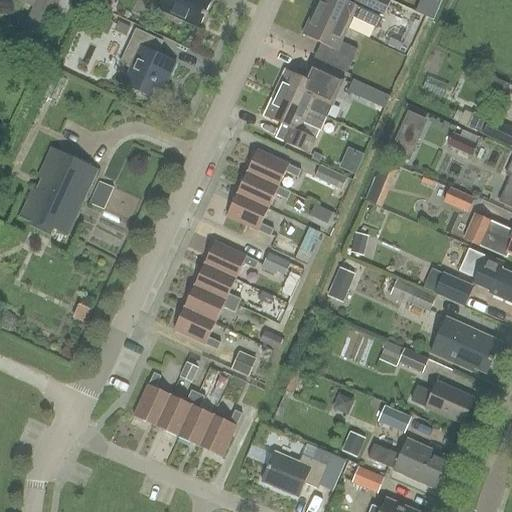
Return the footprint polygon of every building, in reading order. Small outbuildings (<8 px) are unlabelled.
[(14,0),(15,0),(34,9),(18,43),(37,52),(60,0),(14,0)] [(162,0),(158,9),(200,28),(212,1),(210,0),(162,0)] [(319,0),(314,12),(348,29),(353,18),(377,30),(383,19),(342,0),(319,0)] [(355,0),(384,14),(391,1),(389,0),(355,0)] [(342,42),(348,29),(314,12),(303,35),(330,47),(323,62),(347,73),(358,50),(342,42)] [(171,76),(177,63),(159,54),(164,42),(137,30),(121,64),(132,70),(125,84),(158,99),(169,74),(171,76)] [(276,93),(311,110),(324,116),(339,84),(310,71),(306,81),(286,72),(276,93)] [(353,78),(348,91),(383,106),(388,94),(353,78)] [(327,118),(324,116),(311,110),(276,93),(265,116),(283,124),(275,140),(309,157),(321,132),(327,118)] [(511,149),(511,131),(490,121),(489,122),(474,115),(468,128),(483,135),(483,136),(511,149)] [(478,146),(453,135),(447,147),(472,158),(478,146)] [(348,147),(342,165),(358,170),(364,153),(348,147)] [(69,235),(99,170),(53,149),(38,180),(31,176),(26,186),(34,190),(21,217),(34,223),(32,226),(56,237),(59,230),(69,235)] [(259,150),(248,172),(280,187),(287,172),(299,177),(302,171),(259,150)] [(351,180),(321,166),(316,178),(346,192),(351,180)] [(396,173),(380,166),(373,182),(374,183),(366,203),(381,209),(396,173)] [(248,172),(238,194),(269,209),(276,194),(288,200),(292,192),(280,187),(248,172)] [(511,178),(499,203),(511,208),(511,178)] [(104,212),(113,190),(100,184),(90,206),(104,212)] [(474,200),(450,189),(444,204),(468,214),(474,200)] [(238,194),(227,216),(271,237),(275,229),(262,223),(269,209),(238,194)] [(511,230),(491,221),(476,214),(464,239),(507,258),(510,253),(511,253),(511,230)] [(364,259),(369,240),(356,236),(351,255),(364,259)] [(216,242),(205,264),(237,278),(244,263),(256,269),(259,262),(216,242)] [(511,305),(511,275),(501,271),(504,266),(505,264),(486,256),(486,258),(470,251),(460,272),(469,276),(477,279),(476,283),(477,283),(475,287),(490,293),(488,296),(511,305)] [(291,264),(269,254),(263,266),(285,276),(291,264)] [(205,264),(195,286),(239,306),(242,299),(230,293),(237,278),(205,264)] [(336,267),(329,296),(346,300),(353,270),(336,267)] [(475,286),(445,273),(435,294),(466,307),(475,286)] [(437,297),(399,281),(393,295),(430,312),(437,297)] [(195,286),(185,307),(216,322),(223,307),(236,312),(239,306),(195,286)] [(185,307),(175,330),(218,350),(222,343),(209,337),(216,322),(185,307)] [(446,320),(432,354),(472,371),(474,367),(487,373),(500,343),(446,320)] [(423,374),(429,361),(389,343),(381,360),(398,368),(400,363),(423,374)] [(232,371),(248,378),(256,360),(240,353),(232,371)] [(187,364),(180,379),(192,384),(199,369),(187,364)] [(155,373),(134,416),(157,427),(172,395),(157,388),(162,377),(155,373)] [(465,425),(476,399),(437,383),(433,394),(419,388),(412,403),(465,425)] [(172,395),(157,427),(179,437),(199,394),(192,391),(187,402),(172,395)] [(199,394),(179,437),(200,447),(215,415),(200,408),(205,397),(199,394)] [(412,420),(386,408),(379,424),(406,436),(412,420)] [(215,415),(200,447),(222,457),(243,414),(236,411),(230,422),(215,415)] [(367,440),(351,433),(342,453),(358,460),(367,440)] [(450,459),(408,440),(401,456),(390,451),(390,452),(375,446),(369,460),(436,490),(450,459)] [(320,450),(315,461),(302,455),(299,463),(274,453),(262,482),(299,498),(305,484),(318,489),(320,486),(334,492),(347,461),(320,450)] [(385,481),(359,470),(352,486),(378,497),(385,481)] [(413,511),(386,500),(382,510),(374,506),(371,511),(413,511)]
